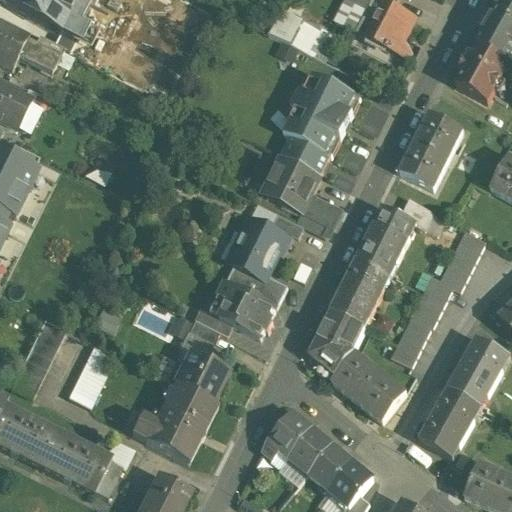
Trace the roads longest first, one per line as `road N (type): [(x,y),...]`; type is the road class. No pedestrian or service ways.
road 1 (residential): [(282,374),(466,0)]
road 2 (residential): [(511,273),(477,305),(386,467)]
road 3 (residential): [(212,511),(282,374)]
road 4 (residential): [(282,374),(386,467)]
